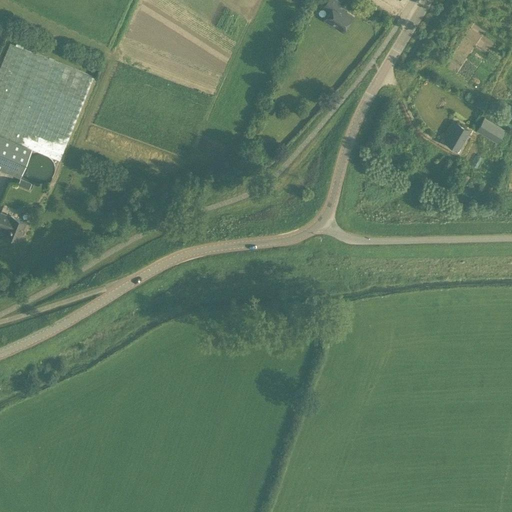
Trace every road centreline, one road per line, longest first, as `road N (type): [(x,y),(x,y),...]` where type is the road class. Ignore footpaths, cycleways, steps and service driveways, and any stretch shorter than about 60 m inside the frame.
road 1 (tertiary): [(0,353),(170,260),(325,225)]
road 2 (tertiary): [(325,225),(350,138),(426,0)]
road 3 (unclassified): [(325,225),(366,240),(511,237)]
